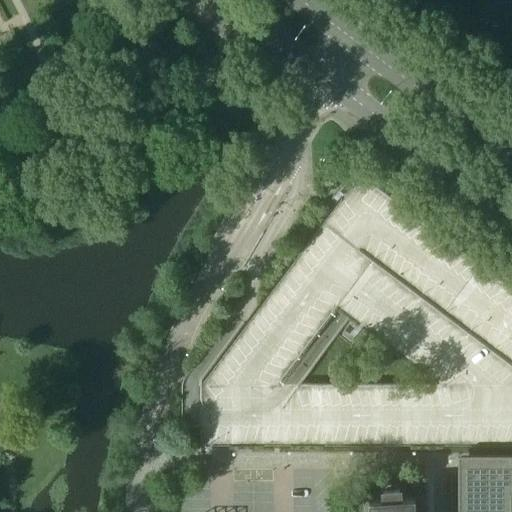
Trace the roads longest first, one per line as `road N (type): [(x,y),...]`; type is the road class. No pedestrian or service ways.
road 1 (secondary): [(223,0),(511,217)]
road 2 (secondary): [(511,156),(302,0)]
